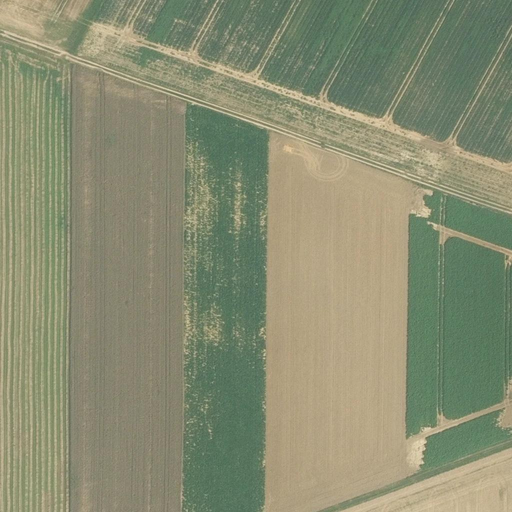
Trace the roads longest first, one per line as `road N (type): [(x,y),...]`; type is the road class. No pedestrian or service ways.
road 1 (track): [(511,211),(0,32)]
road 2 (track): [(324,511),(511,443)]
